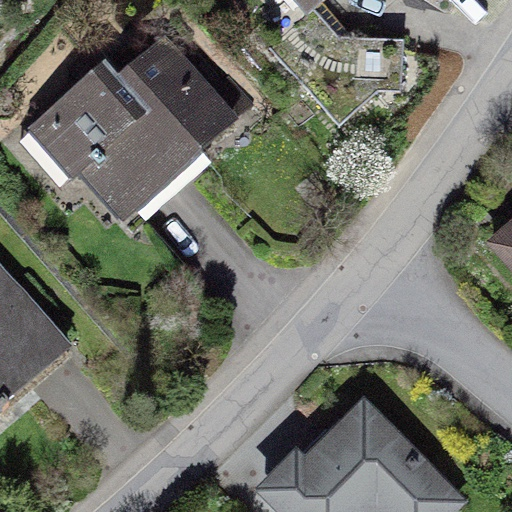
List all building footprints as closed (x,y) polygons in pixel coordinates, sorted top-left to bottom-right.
[(257,0),(285,30),(318,0),(257,0)] [(161,58),(52,156),(123,235),(232,137),(161,58)] [(511,225),(488,246),(511,273),(511,225)] [(0,306),(0,429),(61,375),(0,306)] [(302,451),(259,494),(276,511),(460,511),(467,505),(366,404),(310,459),(302,451)]
